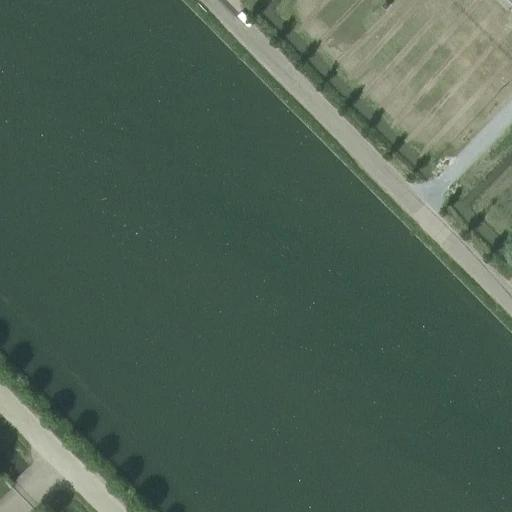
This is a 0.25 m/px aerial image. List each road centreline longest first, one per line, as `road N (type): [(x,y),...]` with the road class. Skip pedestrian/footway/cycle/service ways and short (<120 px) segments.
road 1 (unclassified): [(511,302),(211,0)]
road 2 (unclassified): [(108,511),(0,402)]
